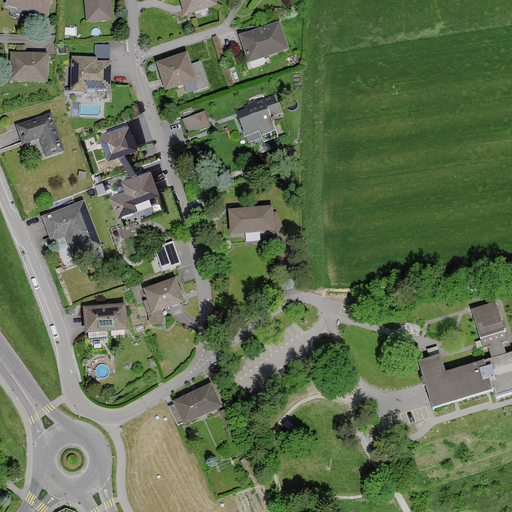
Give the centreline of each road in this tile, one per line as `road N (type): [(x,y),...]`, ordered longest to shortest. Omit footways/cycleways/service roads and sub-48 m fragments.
road 1 (residential): [(0,178),(80,406),(106,417),(130,413),(202,362)]
road 2 (residential): [(202,362),(284,301),(318,300),(362,391),(352,417),(361,439),(405,511)]
road 3 (residential): [(202,362),(201,268),(136,54)]
